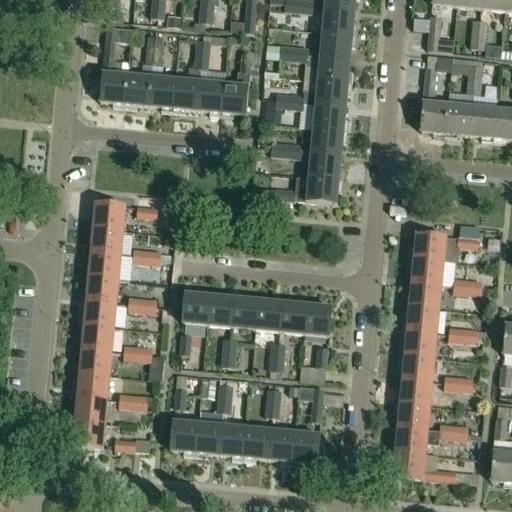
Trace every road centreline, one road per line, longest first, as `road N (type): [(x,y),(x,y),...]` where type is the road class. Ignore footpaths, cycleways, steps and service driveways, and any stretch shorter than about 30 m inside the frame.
road 1 (residential): [(303,508),(36,478)]
road 2 (residential): [(351,511),(369,287)]
road 3 (residential): [(36,478),(49,255)]
road 4 (residential): [(246,150),(61,132)]
road 5 (residential): [(369,287),(187,270)]
road 6 (residential): [(380,165),(395,0)]
road 7 (residential): [(61,132),(73,0)]
road 8 (residential): [(511,177),(380,165)]
road 9 (residential): [(49,255),(61,132)]
road 10 (residential): [(369,287),(380,165)]
